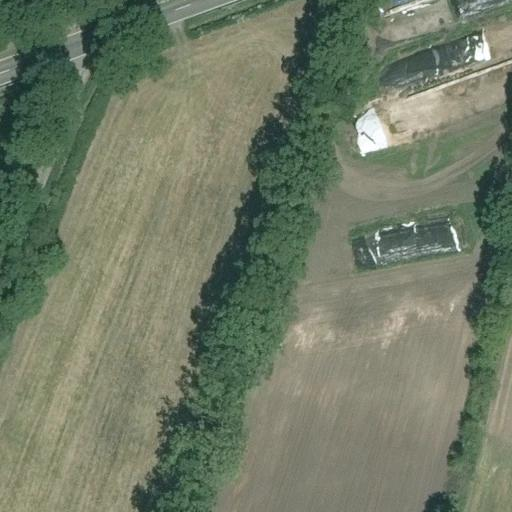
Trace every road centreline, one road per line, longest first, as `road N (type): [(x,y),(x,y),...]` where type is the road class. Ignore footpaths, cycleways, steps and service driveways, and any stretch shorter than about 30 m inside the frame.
road 1 (track): [(89,42),(0,283)]
road 2 (tertiary): [(0,73),(206,0)]
